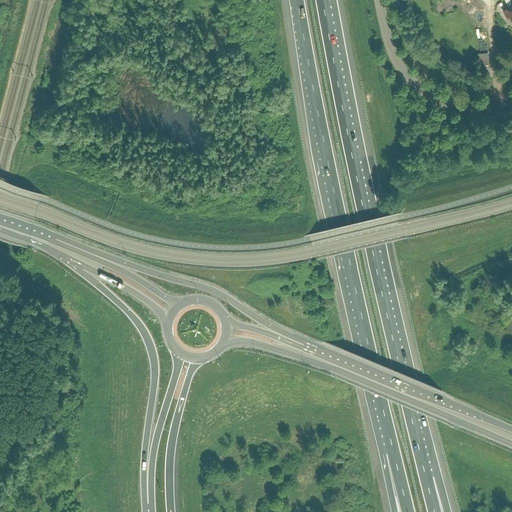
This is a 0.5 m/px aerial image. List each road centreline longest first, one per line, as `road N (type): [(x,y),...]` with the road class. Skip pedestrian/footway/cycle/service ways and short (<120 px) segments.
road 1 (motorway): [(425,478),(322,0)]
road 2 (motorway): [(298,0),(394,452)]
road 3 (tertiary): [(313,250),(231,260),(156,252),(0,194)]
road 4 (primary): [(511,436),(293,347)]
road 5 (motorway): [(83,265),(133,316),(150,346),(150,471)]
road 6 (primary): [(293,347),(217,292),(109,265)]
road 7 (tertiary): [(313,250),(511,202)]
road 8 (unclassified): [(511,99),(464,107),(421,90),(394,59),(379,0)]
road 9 (motorway): [(169,511),(170,443),(197,359)]
road 10 (motorway): [(179,353),(150,471)]
